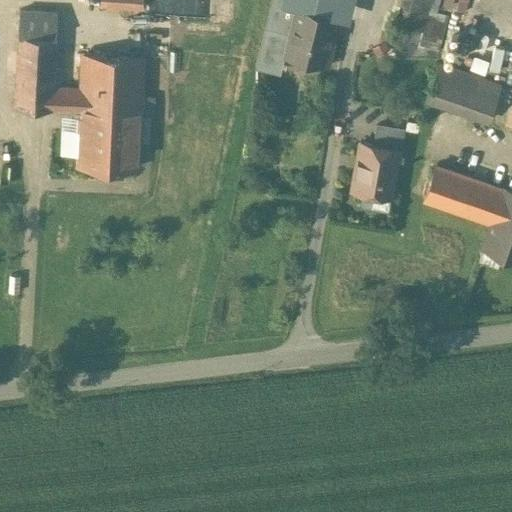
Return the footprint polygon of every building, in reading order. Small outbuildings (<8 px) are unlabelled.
[(142,0),(101,0),(101,8),(141,11),(142,0)] [(300,0),(298,0),(293,0),(281,56),(328,67),(336,34),(332,33),(338,9),(300,0)] [(299,0),(300,0),(338,9),(339,0),(299,0)] [(422,56),(424,47),(443,51),(453,3),(445,1),(444,0),(408,0),(399,52),(422,56)] [(58,16),(21,15),(17,111),(81,114),(82,90),(54,89),(58,16)] [(369,54),(385,52),(382,34),(367,36),(369,54)] [(142,59),(83,57),(82,90),(81,114),(79,166),(137,168),(142,59)] [(500,87),(438,65),(426,100),(488,121),(500,87)] [(376,125),(373,144),(360,142),(351,189),(391,196),(403,129),(376,125)] [(504,191),(438,168),(427,200),(493,223),(504,191)] [(493,223),(484,247),(511,256),(511,190),(505,188),(504,191),(493,223)]
